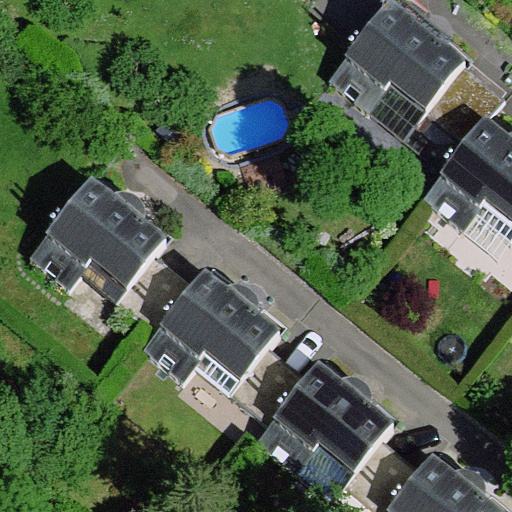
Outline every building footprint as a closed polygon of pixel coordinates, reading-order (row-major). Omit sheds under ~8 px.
[(448,177),(487,128),(506,104),(388,10),(327,87),(370,120),(373,117),(448,177)] [(511,229),(511,148),(487,128),(448,177),(426,202),(464,233),(485,207),(511,229)] [(161,245),(88,186),(28,260),(66,291),(79,274),(156,336),(192,291),(151,258),(161,245)] [(275,338),(202,279),(192,291),(156,336),(143,353),(180,383),(193,367),(270,429),(306,384),(265,351),(275,338)] [(389,432),(316,373),(306,384),(270,429),(256,447),(294,477),(307,461),(370,511),(393,511),(421,478),(379,444),(389,432)] [(488,511),(431,466),(421,478),(393,511),(488,511)]
